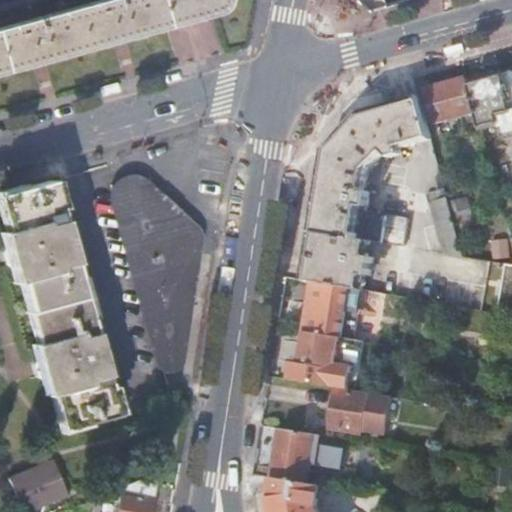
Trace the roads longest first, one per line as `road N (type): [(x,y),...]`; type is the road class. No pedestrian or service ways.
road 1 (tertiary): [(278,74),(229,401)]
road 2 (secondary): [(278,74),(0,149)]
road 3 (unknown): [(56,134),(124,380)]
road 4 (tertiary): [(278,74),(511,10)]
